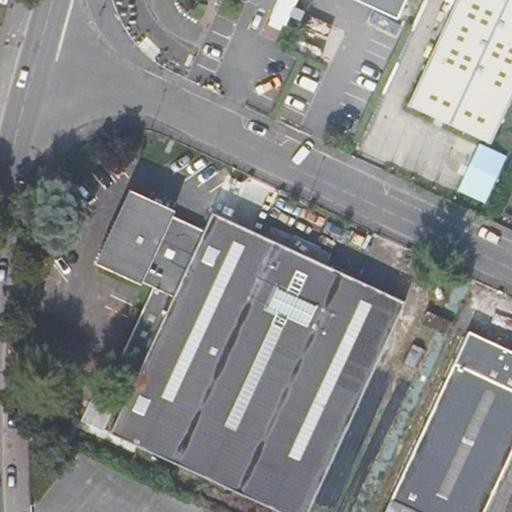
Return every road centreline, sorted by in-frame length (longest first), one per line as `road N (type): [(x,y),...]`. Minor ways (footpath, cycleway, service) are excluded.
road 1 (residential): [(37,60),(174,107),(511,263)]
road 2 (tertiary): [(0,224),(37,60)]
